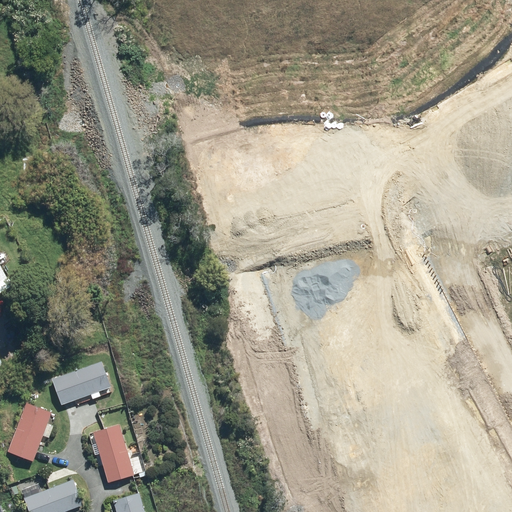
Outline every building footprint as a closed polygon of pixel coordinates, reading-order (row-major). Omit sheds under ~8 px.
[(0,296),(4,295),(0,288),(0,286),(11,280),(0,258),(0,296)] [(100,393),(113,389),(104,364),(55,382),(64,407),(93,396),(95,401),(102,398),(100,393)] [(29,404),(10,454),(34,463),(54,414),(29,404)] [(122,427),(96,434),(110,484),(136,477),(122,427)] [(75,482),(26,500),(31,511),(71,511),(85,507),(75,482)] [(146,511),(141,495),(116,502),(118,511),(146,511)]
